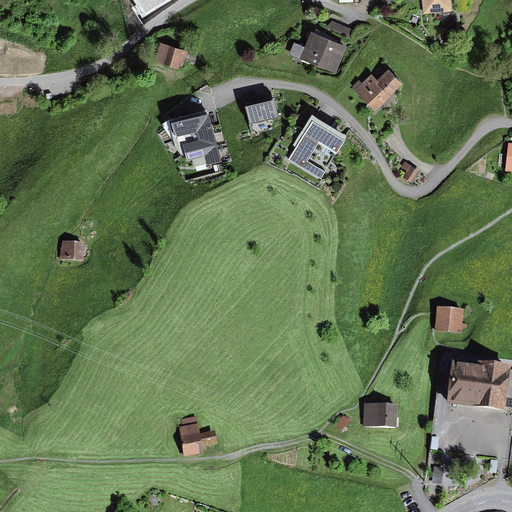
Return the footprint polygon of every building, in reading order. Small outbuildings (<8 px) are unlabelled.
[(445,0),(422,0),(423,10),(446,8),(445,0)] [(312,34),(303,57),(334,70),(344,47),(312,34)] [(159,43),(154,59),(178,67),(183,50),(159,43)] [(387,70),(375,81),(387,93),(399,82),(387,70)] [(372,107),(387,93),(375,81),(370,76),(355,90),(372,107)] [(277,95),(248,104),(254,123),(283,114),(277,95)] [(208,114),(174,124),(184,161),(198,157),(202,170),(223,165),(208,114)] [(310,118),(286,157),(319,178),(324,171),(304,159),(315,141),(334,153),(343,139),(310,118)] [(403,176),(410,180),(417,170),(404,162),(400,168),(406,171),(403,176)] [(61,243),(60,259),(78,260),(79,244),(61,243)] [(461,313),(434,310),(432,333),(459,335),(461,313)] [(504,369),(443,362),(438,407),(499,414),(504,369)] [(395,405),(363,404),(363,427),(394,427),(395,405)] [(342,414),(334,426),(341,431),(349,420),(342,414)] [(197,433),(196,423),(195,416),(180,418),(182,425),(178,425),(183,455),(201,453),(199,446),(215,444),(213,430),(197,433)] [(441,469),(434,468),(433,483),(440,483),(441,469)]
